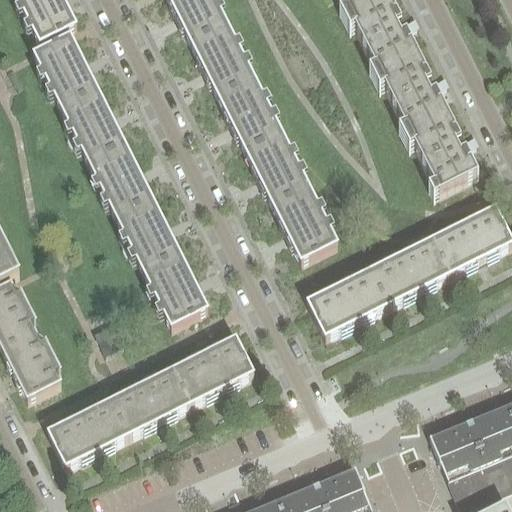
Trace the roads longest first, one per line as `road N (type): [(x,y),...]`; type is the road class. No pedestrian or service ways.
road 1 (residential): [(327,441),(105,0)]
road 2 (residential): [(426,0),(511,169)]
road 3 (residential): [(156,511),(327,441)]
road 4 (residential): [(372,424),(511,369)]
